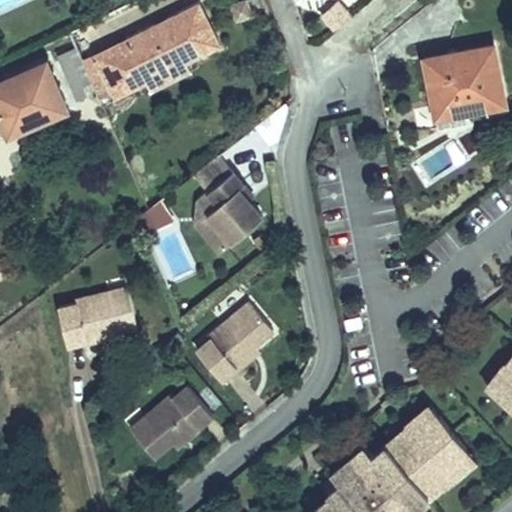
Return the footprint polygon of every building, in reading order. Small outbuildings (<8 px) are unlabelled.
[(240,23),(255,15),(248,0),(233,9),(240,23)] [(353,17),(340,0),(322,15),(335,31),(353,17)] [(184,57),(186,61),(220,44),(199,2),(164,20),(168,28),(160,33),(155,24),(126,39),(130,45),(99,61),(96,53),(83,60),(100,99),(113,93),(116,97),(149,81),(146,76),(184,57)] [(168,28),(164,20),(155,24),(160,33),(168,28)] [(130,45),(126,39),(96,53),(99,61),(130,45)] [(427,54),(435,97),(457,92),(461,110),(508,100),(496,40),(427,54)] [(79,100),(87,96),(67,49),(59,53),(79,100)] [(146,76),(149,81),(153,89),(190,70),(186,61),(184,57),(146,76)] [(8,136),(70,109),(48,58),(0,78),(0,133),(6,131),(8,136)] [(457,92),(435,97),(438,114),(461,110),(457,92)] [(267,96),(256,133),(278,140),(290,104),(267,96)] [(197,223),(220,251),(263,215),(240,187),(244,183),(223,158),(198,178),(208,191),(219,203),(209,211),(210,212),(197,223)] [(219,203),(208,191),(198,199),(196,222),(197,223),(210,212),(209,211),(219,203)] [(157,221),(154,216),(141,223),(144,228),(157,221)] [(157,221),(144,228),(147,233),(160,226),(157,221)] [(113,327),(137,321),(128,285),(76,298),(77,302),(59,306),(68,343),(87,338),(86,333),(113,327)] [(212,337),(198,349),(222,378),(238,365),(235,362),(255,344),(274,328),(250,300),(210,335),(212,337)] [(87,338),(88,341),(115,334),(113,327),(86,333),(87,338)] [(238,365),(240,368),(261,350),(255,344),(235,362),(238,365)] [(498,394),(511,405),(511,357),(509,361),(508,360),(497,373),(508,382),(498,394)] [(497,373),(487,385),(498,394),(508,382),(497,373)] [(172,393),(131,427),(155,455),(174,440),(195,422),(198,426),(213,413),(189,384),(174,396),(172,393)] [(430,403),(418,413),(428,424),(440,414),(430,403)] [(424,511),(428,509),(422,500),(450,477),(451,478),(464,467),(455,456),(467,446),(440,414),(428,424),(418,413),(406,424),(408,426),(375,455),(372,450),(364,457),(362,454),(354,461),(345,469),(347,472),(339,478),(341,481),(329,492),(330,494),(309,511),(424,511)] [(195,422),(174,440),(179,446),(200,429),(198,426),(195,422)] [(365,443),(349,456),(354,461),(362,454),(364,457),(372,450),(365,443)] [(467,446),(455,456),(464,467),(476,457),(467,446)] [(349,456),(332,470),(339,478),(347,472),(345,469),(354,461),(349,456)]
